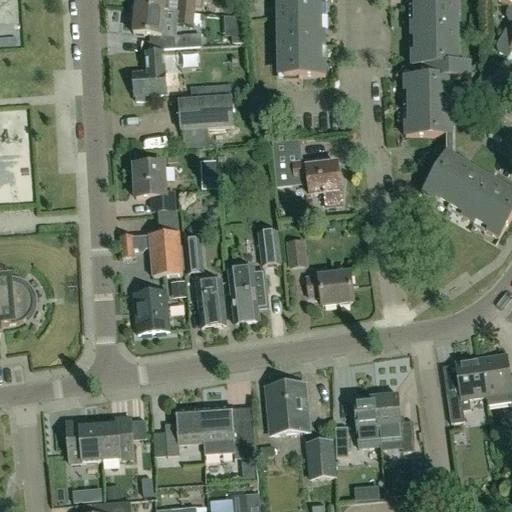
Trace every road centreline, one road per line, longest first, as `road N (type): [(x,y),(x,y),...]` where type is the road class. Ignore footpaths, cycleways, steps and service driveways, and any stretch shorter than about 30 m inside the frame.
road 1 (residential): [(107,381),(87,0)]
road 2 (residential): [(107,381),(388,337)]
road 3 (residential): [(363,511),(444,503),(418,333)]
road 4 (residential): [(388,337),(369,95)]
